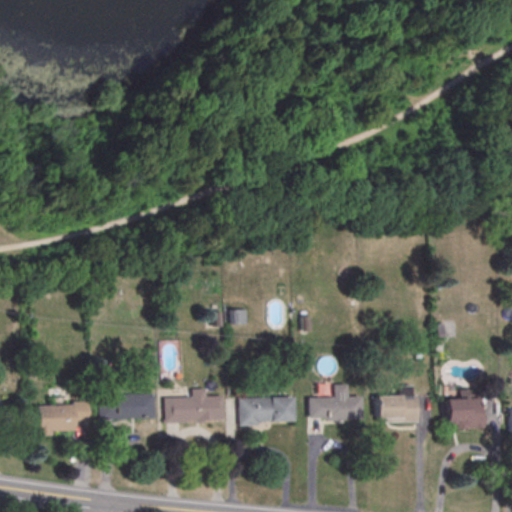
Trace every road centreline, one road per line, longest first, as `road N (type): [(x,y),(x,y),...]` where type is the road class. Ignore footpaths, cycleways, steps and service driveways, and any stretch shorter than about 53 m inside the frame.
road 1 (track): [(511,48),(333,150),(88,232),(0,249)]
road 2 (tertiary): [(206,511),(0,487)]
